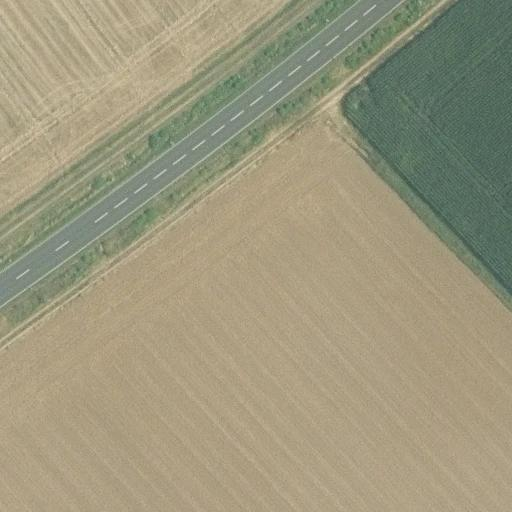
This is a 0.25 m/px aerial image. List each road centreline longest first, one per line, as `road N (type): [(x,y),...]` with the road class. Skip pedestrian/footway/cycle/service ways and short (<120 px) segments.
road 1 (primary): [(406,0),(341,64),(224,156),(0,319)]
road 2 (track): [(0,263),(348,0)]
road 3 (track): [(330,132),(0,374)]
road 4 (track): [(511,308),(330,132)]
road 5 (track): [(330,132),(488,0)]
